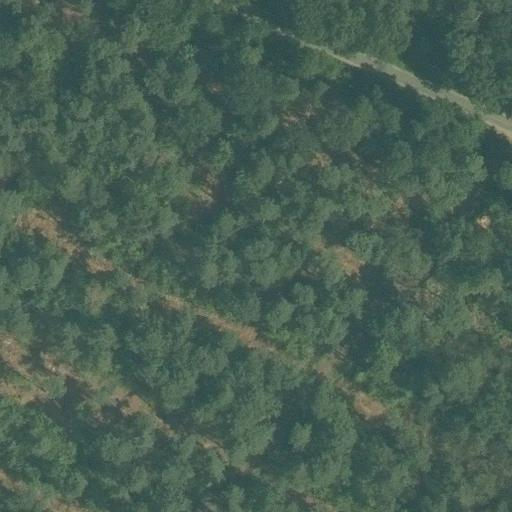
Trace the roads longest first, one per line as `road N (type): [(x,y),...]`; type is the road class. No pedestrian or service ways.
road 1 (track): [(511,142),(207,511)]
road 2 (unclassified): [(220,0),(511,123)]
